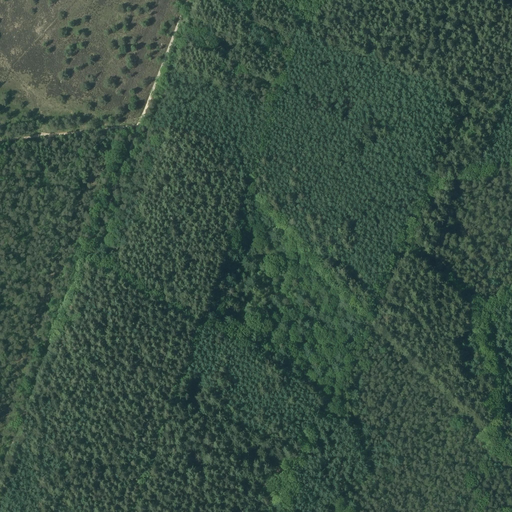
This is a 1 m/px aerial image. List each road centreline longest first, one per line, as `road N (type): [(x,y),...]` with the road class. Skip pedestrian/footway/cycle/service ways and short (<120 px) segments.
road 1 (track): [(139,127),(0,478)]
road 2 (track): [(427,186),(276,0)]
road 3 (track): [(186,0),(139,127)]
